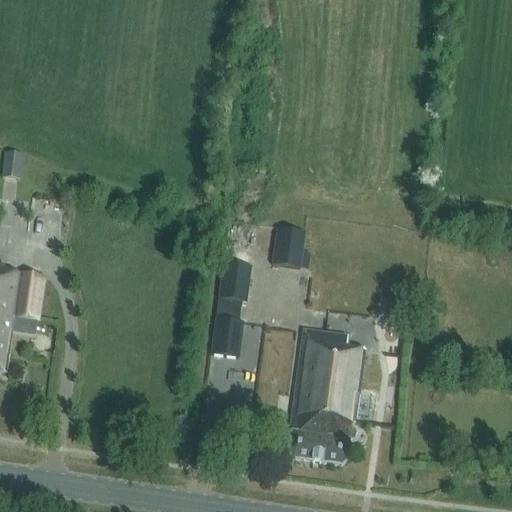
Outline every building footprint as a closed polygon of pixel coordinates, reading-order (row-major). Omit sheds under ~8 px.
[(22,160),(6,158),(3,182),(20,184),(22,160)] [(304,235),(277,231),(271,267),(299,271),(304,235)] [(246,305),(251,269),(223,265),(218,301),(246,305)] [(0,375),(6,377),(13,320),(37,324),(43,280),(3,275),(4,269),(0,268),(0,375)] [(210,357),(238,361),(243,325),(215,321),(210,357)] [(302,329),(294,401),(289,433),(292,434),(289,455),(293,461),(339,467),(345,462),(348,443),(352,440),(353,434),(349,433),(350,426),(355,426),(359,401),(364,354),(345,352),(346,340),(314,336),(315,331),(302,329)]
